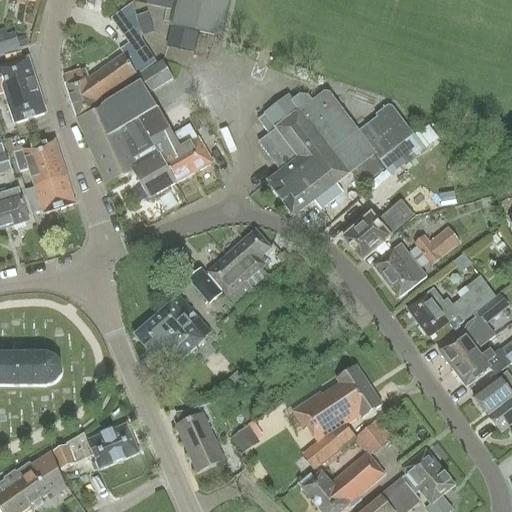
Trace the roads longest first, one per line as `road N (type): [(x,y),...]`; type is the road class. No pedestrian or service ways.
road 1 (unclassified): [(501,511),(486,465),(346,269),(315,240)]
road 2 (tertiary): [(107,249),(50,70),(62,0)]
road 3 (tertiary): [(189,511),(115,334),(103,271)]
road 4 (unclassified): [(107,249),(230,215),(315,240)]
